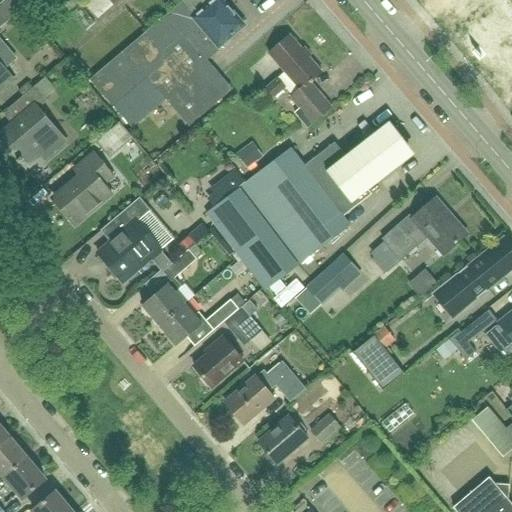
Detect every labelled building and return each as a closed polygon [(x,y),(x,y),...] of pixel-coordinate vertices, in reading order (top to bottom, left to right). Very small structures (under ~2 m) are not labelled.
[(180,4),(90,81),(112,107),(131,128),(165,99),(188,126),(227,93),(211,75),(216,71),(206,60),(219,48),(244,26),(221,0),(212,0),(192,18),(180,4)] [(511,0),(454,0),(496,46),(511,31),(511,0)] [(312,80),(321,72),(289,35),(268,54),(284,72),(265,89),(273,98),(285,88),(291,96),(289,97),(299,109),(294,113),(307,128),(331,107),(311,83),(313,81),(312,80)] [(74,53),(66,59),(84,80),(92,74),(74,53)] [(0,93),(14,82),(5,71),(0,65),(0,93)] [(48,103),(45,100),(34,87),(6,110),(15,121),(0,133),(0,140),(25,171),(41,158),(36,152),(57,134),(39,111),(48,103)] [(107,156),(127,139),(116,127),(97,143),(107,156)] [(376,132),(346,155),(345,156),(334,142),(305,165),(291,147),(240,186),(241,187),(207,212),(262,288),(348,225),(341,216),(370,194),(367,190),(401,164),(403,159),(381,131),(376,132)] [(103,184),(111,177),(92,155),(74,170),(82,180),(55,203),(74,226),(112,195),(103,184)] [(466,234),(454,220),(452,221),(444,213),(446,211),(435,198),(412,218),(409,214),(382,238),(384,241),(369,254),(385,274),(400,260),(416,247),(408,238),(419,228),(442,255),(466,234)] [(139,199),(102,230),(103,231),(117,219),(125,229),(120,234),(122,236),(113,244),(111,241),(97,253),(122,283),(151,259),(163,273),(172,265),(161,252),(161,251),(136,222),(150,211),(139,199)] [(510,270),(511,269),(511,247),(511,248),(510,245),(511,243),(507,237),(505,239),(504,238),(434,294),(446,309),(460,311),(476,298),(475,297),(485,289),(486,290),(486,289),(510,270)] [(170,286),(195,264),(188,255),(162,276),(170,286)] [(340,290),(323,272),(305,288),(322,306),(340,290)] [(300,275),(275,293),(283,304),(308,286),(300,275)] [(142,306),(158,325),(184,304),(167,284),(142,306)] [(212,332),(223,324),(238,311),(230,301),(205,323),(212,332)] [(249,301),(238,311),(223,324),(244,348),(262,332),(249,317),(257,310),(249,301)] [(184,304),(158,325),(176,346),(201,324),(184,304)] [(485,334),(504,357),(511,350),(511,311),(498,323),(498,324),(485,334)] [(467,346),(496,323),(488,312),(459,335),(458,334),(435,352),(444,363),(449,358),(450,359),(457,353),(465,363),(475,355),(467,346)] [(403,373),(373,336),(352,353),(381,390),(403,373)] [(202,380),(207,386),(209,385),(211,387),(242,361),(221,337),(212,345),(214,348),(193,366),(203,378),(202,380)] [(267,392),(275,385),(290,401),(305,388),(282,361),(267,375),(263,371),(256,378),(254,377),(224,402),(243,425),(273,399),(267,392)] [(487,407),(471,420),(502,458),(511,449),(511,424),(505,429),(487,407)] [(258,442),(266,452),(264,456),(271,464),(275,463),(277,464),(307,438),(289,416),(258,442)] [(321,445),(340,429),(328,416),(310,432),(321,445)] [(0,444),(8,437),(0,427),(0,444)] [(0,472),(4,477),(26,459),(8,437),(0,444),(0,472)] [(372,496),(386,487),(361,451),(347,460),(372,496)] [(44,480),(26,459),(4,477),(22,499),(44,480)] [(489,477),(453,507),(456,511),(511,511),(511,504),(508,500),(509,485),(494,484),(489,477)] [(32,511),(33,511),(71,511),(55,492),(32,511)]
